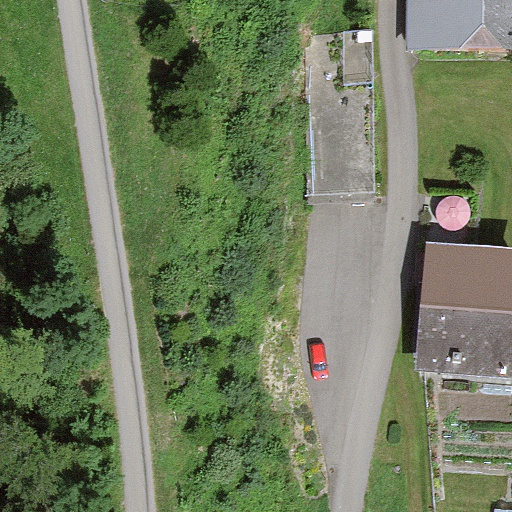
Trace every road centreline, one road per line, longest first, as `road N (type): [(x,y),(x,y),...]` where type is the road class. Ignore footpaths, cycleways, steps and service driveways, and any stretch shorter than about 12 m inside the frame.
road 1 (track): [(392,0),(401,155),(397,259),(346,511)]
road 2 (track): [(71,0),(138,511)]
